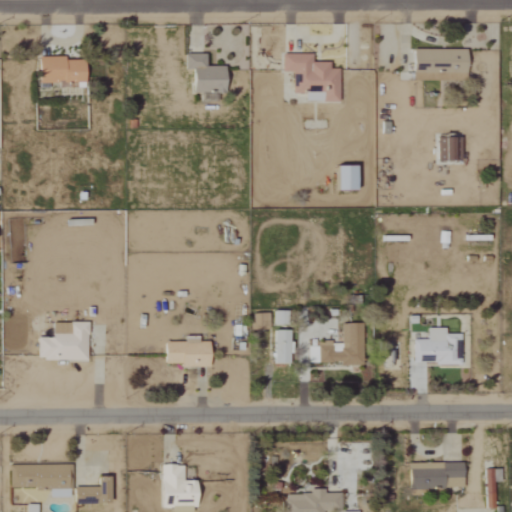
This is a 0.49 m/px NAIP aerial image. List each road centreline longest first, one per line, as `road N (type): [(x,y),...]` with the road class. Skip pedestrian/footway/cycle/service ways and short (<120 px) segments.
road 1 (residential): [(0,11),(511,4)]
road 2 (residential): [(0,417),(511,412)]
